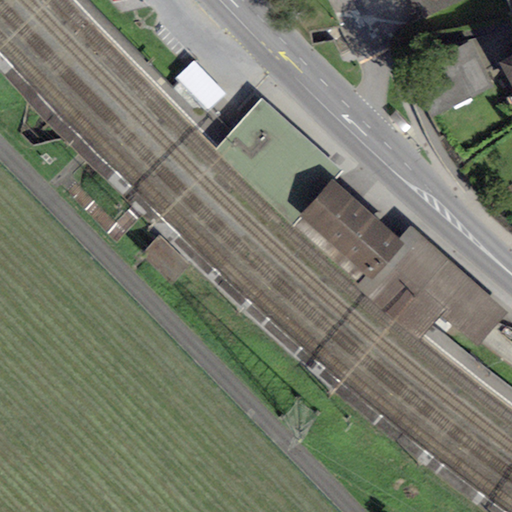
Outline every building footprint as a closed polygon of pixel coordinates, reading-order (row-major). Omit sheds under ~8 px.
[(179,80),(208,109),(211,106),(225,93),(193,60),(185,68),(176,76),(179,80)] [(291,193),(325,156),(262,98),(231,131),(220,144),(283,202),(291,193)] [(291,221),(420,339),(432,326),(442,315),(477,347),(508,313),(412,225),(399,239),(404,244),(377,274),(306,209),(334,179),(335,180),(342,172),(325,156),(291,193),(283,202),(220,144),(213,151),(291,221)] [(377,274),(404,244),(399,239),(335,180),(334,179),(306,209),(377,274)] [(160,234),(141,252),(170,282),(189,264),(160,234)]
